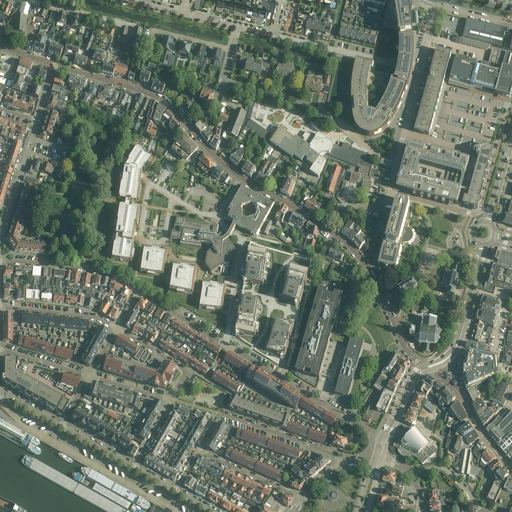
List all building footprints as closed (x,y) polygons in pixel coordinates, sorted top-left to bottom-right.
[(6,3),(3,9),(10,12),(13,6),(10,5),(12,1),(14,2),(14,0),(7,0),(6,3)] [(224,0),(224,2),(222,9),(228,11),(230,3),(231,0),(230,0),(224,0)] [(247,7),(246,15),(251,16),(253,9),(254,6),(250,5),(251,2),(251,0),(249,0),(249,1),(248,4),(247,7)] [(351,84),(351,94),(351,103),(352,112),(353,118),(354,123),(355,126),(356,129),(358,131),(360,133),(362,134),(364,135),(366,136),(369,137),(370,137),(371,137),(372,137),(374,137),(377,136),(379,135),(382,133),(384,132),(385,130),(389,124),(393,119),(397,111),(401,104),(404,96),(407,88),(408,85),(410,79),(411,73),(412,67),(413,61),(413,53),(414,45),(413,36),(412,28),(411,18),(410,15),(413,6),(413,5),(412,5),(412,4),(411,4),(409,4),(408,0),(406,0),(402,2),(394,0),(389,0),(389,1),(383,27),(382,27),(383,28),(383,29),(384,29),(395,32),(395,33),(395,34),(396,37),(396,45),(396,52),(396,59),(399,60),(399,62),(398,64),(397,70),(396,77),(395,81),(394,84),(393,84),(390,92),(386,100),(381,109),(376,116),(375,115),(374,115),(373,115),(372,114),(370,114),(369,114),(367,114),(366,105),(366,95),(366,86),(368,77),(369,67),(371,68),(372,68),(373,64),(373,63),(366,62),(356,59),(355,63),(354,66),(352,75),(351,84)] [(380,0),(378,11),(383,12),(383,13),(386,0),(380,0)] [(290,4),(289,10),(301,13),(302,11),(298,10),(299,7),(300,3),(293,1),(293,5),(290,4)] [(14,33),(25,34),(27,17),(30,5),(22,2),(18,16),(14,16),(12,32),(14,33)] [(8,17),(10,12),(3,9),(0,17),(5,19),(6,17),(8,17)] [(59,13),(57,23),(64,25),(63,27),(62,33),(65,33),(69,20),(65,19),(66,15),(59,13)] [(69,20),(65,33),(69,34),(70,29),(71,27),(78,29),(80,18),(73,16),(72,20),(69,20)] [(325,26),(323,34),(326,34),(326,35),(330,36),(332,24),(328,23),(329,21),(327,20),(326,23),(326,26),(325,26)] [(464,38),(467,39),(470,40),(472,41),(475,41),(478,42),(481,43),(484,44),(490,45),(498,47),(497,47),(511,51),(511,32),(508,32),(509,30),(467,20),(462,38),(464,38)] [(291,29),(292,23),(286,22),(284,28),(287,28),(286,32),(292,33),(292,29),(291,29)] [(346,39),(348,27),(342,26),(339,38),(346,39)] [(348,27),(346,39),(351,40),(354,29),(348,27)] [(119,37),(118,41),(124,42),(123,44),(127,45),(129,37),(126,36),(128,29),(122,28),(119,37)] [(129,37),(127,45),(130,45),(131,43),(139,45),(139,41),(142,30),(134,28),(132,37),(129,37)] [(357,42),(360,30),(354,29),(351,40),(357,42)] [(363,43),(366,32),(360,30),(357,42),(363,43)] [(369,45),(372,33),(366,32),(363,43),(369,45)] [(14,33),(13,41),(24,42),(25,34),(14,33)] [(85,48),(84,51),(87,52),(88,53),(89,52),(95,34),(91,33),(90,34),(87,33),(85,38),(88,39),(85,48)] [(372,33),(369,45),(375,46),(378,35),(372,33)] [(35,44),(33,51),(34,51),(43,54),(45,47),(46,47),(48,41),(46,40),(47,39),(39,37),(36,44),(35,44)] [(28,43),(26,50),(31,52),(34,45),(35,45),(36,40),(35,39),(33,39),(32,44),(28,43)] [(161,47),(160,50),(166,52),(165,56),(169,57),(167,66),(172,67),(174,57),(171,56),(174,46),(171,45),(172,42),(169,41),(165,40),(163,40),(162,43),(161,43),(160,47),(161,47)] [(50,46),(47,54),(53,56),(57,45),(51,43),(50,46)] [(176,49),(175,56),(178,57),(183,58),(183,55),(188,56),(190,47),(186,46),(186,44),(181,43),(179,50),(176,49)] [(57,45),(53,56),(59,58),(62,50),(63,47),(57,45)] [(64,54),(63,56),(66,57),(67,55),(68,50),(72,52),(73,47),(67,45),(64,54)] [(205,49),(197,47),(194,57),(202,59),(205,49)] [(415,130),(414,132),(429,136),(430,132),(431,132),(444,84),(443,83),(444,80),(451,54),(436,50),(429,76),(430,76),(425,92),(422,99),(423,99),(420,112),(419,112),(416,118),(417,119),(418,119),(415,130)] [(449,81),(449,82),(470,88),(470,86),(475,87),(474,89),(475,89),(497,95),(497,97),(500,97),(500,98),(501,98),(500,96),(503,97),(503,95),(506,96),(508,91),(511,76),(511,55),(492,50),(491,55),(489,62),(488,64),(481,62),(480,68),(476,67),(477,61),(474,60),(473,60),(456,55),(449,81)] [(212,51),(210,60),(218,62),(216,67),(221,68),(223,61),(219,60),(221,53),(212,51)] [(74,62),(74,64),(85,67),(89,53),(89,52),(88,53),(87,52),(85,59),(76,56),(76,58),(74,62)] [(105,56),(95,52),(92,60),(103,63),(105,56)] [(246,71),(253,73),(256,62),(252,61),(253,60),(242,57),(240,63),(247,65),(246,71)] [(33,64),(21,60),(11,89),(30,95),(32,87),(24,84),(23,82),(28,70),(30,71),(33,64)] [(256,62),(253,73),(261,74),(262,69),(269,71),(271,64),(260,61),(260,63),(256,62)] [(294,64),(283,62),(282,66),(279,65),(277,75),(286,77),(284,83),(289,84),(290,78),(291,78),(294,64)] [(104,64),(102,73),(113,76),(113,75),(114,75),(116,68),(116,67),(115,68),(104,64)] [(116,68),(114,75),(125,78),(127,70),(116,67),(116,68)] [(366,86),(366,95),(366,105),(367,114),(369,114),(370,114),(372,114),(373,115),(374,115),(375,115),(376,116),(381,109),(386,100),(390,92),(393,84),(394,84),(395,81),(391,80),(370,73),(370,71),(371,68),(369,67),(368,77),(366,86)] [(137,70),(135,69),(133,75),(131,74),(130,73),(130,74),(129,74),(127,80),(133,82),(135,76),(137,70)] [(142,73),(139,82),(142,83),(141,83),(144,84),(144,83),(147,84),(150,76),(149,76),(146,75),(142,73)] [(76,93),(78,90),(81,78),(76,76),(75,77),(70,75),(68,83),(70,84),(69,87),(71,88),(70,91),(76,93)] [(315,78),(308,77),(305,90),(320,94),(322,82),(314,81),(315,78)] [(81,78),(78,90),(80,91),(81,87),(84,88),(84,87),(86,88),(87,84),(86,83),(87,80),(81,78)] [(164,87),(154,83),(151,90),(161,95),(164,87)] [(86,89),(82,102),(86,103),(87,99),(88,99),(89,95),(95,97),(98,87),(96,86),(96,85),(93,84),(92,85),(91,85),(89,90),(86,89)] [(113,90),(101,86),(99,92),(97,96),(98,96),(97,98),(103,100),(104,98),(110,100),(110,102),(117,104),(120,94),(113,92),(113,90)] [(31,94),(30,96),(32,96),(38,98),(41,90),(33,87),(32,89),(30,94),(31,94)] [(51,93),(60,95),(62,96),(68,97),(70,92),(64,90),(62,90),(62,89),(53,87),(51,93)] [(214,95),(204,90),(203,91),(199,100),(205,103),(204,104),(209,106),(213,109),(217,101),(212,99),(214,95)] [(51,93),(46,108),(57,112),(59,106),(62,107),(66,97),(62,96),(60,95),(51,93)] [(128,97),(121,94),(117,104),(124,107),(128,97)] [(136,112),(136,111),(138,106),(137,105),(138,104),(141,106),(144,98),(137,95),(132,109),(132,110),(132,111),(132,112),(133,112),(133,113),(134,113),(135,113),(135,112),(136,112)] [(150,100),(145,98),(139,116),(141,116),(143,111),(145,112),(148,104),(150,100)] [(149,109),(155,112),(158,105),(159,103),(151,100),(147,109),(149,110),(149,109)] [(195,103),(193,101),(189,104),(186,102),(179,109),(184,114),(196,102),(195,102),(195,103)] [(158,105),(155,112),(153,121),(159,123),(162,116),(161,116),(165,111),(158,105)] [(112,115),(114,108),(108,106),(106,113),(112,115)] [(147,122),(152,124),(153,121),(155,112),(149,109),(149,110),(146,118),(148,119),(147,122)] [(247,114),(237,110),(227,134),(237,138),(247,114)] [(164,118),(170,122),(173,118),(174,116),(167,111),(163,117),(162,119),(163,119),(164,118)] [(44,122),(55,126),(58,115),(47,112),(44,122)] [(221,114),(219,120),(227,123),(229,117),(221,114)] [(170,122),(169,127),(172,130),(171,131),(172,132),(173,131),(179,124),(173,118),(170,122)] [(9,129),(11,122),(8,121),(8,122),(7,122),(2,136),(4,137),(7,129),(9,129)] [(51,136),(55,126),(44,122),(40,136),(45,137),(46,134),(51,136)] [(150,129),(152,124),(147,122),(144,132),(149,134),(149,133),(151,134),(150,135),(154,136),(156,131),(150,129)] [(16,125),(15,124),(11,139),(12,139),(15,131),(17,132),(19,125),(16,124),(16,125)] [(201,135),(208,128),(206,125),(203,127),(200,124),(196,128),(199,132),(201,134),(201,135)] [(209,129),(208,128),(201,135),(207,143),(211,140),(210,138),(214,135),(211,131),(215,126),(213,124),(209,129)] [(23,127),(19,141),(22,142),(23,139),(22,138),(23,134),(25,135),(28,127),(24,126),(24,127),(23,127)] [(180,127),(179,126),(174,131),(175,132),(173,134),(169,140),(172,141),(175,136),(176,138),(180,134),(179,134),(183,130),(182,129),(183,129),(181,127),(180,127)] [(281,128),(270,143),(277,148),(278,147),(280,148),(279,149),(293,158),(294,157),(302,162),(305,158),(308,160),(307,162),(314,167),(310,172),(318,178),(325,162),(321,158),(321,157),(322,156),(323,155),(324,155),(326,155),(327,155),(328,155),(329,155),(329,156),(358,167),(360,167),(358,174),(352,173),(350,182),(359,184),(359,182),(363,183),(362,189),(370,191),(372,183),(371,182),(372,178),(378,180),(380,171),(377,170),(373,169),(372,169),(372,166),(372,163),(371,161),(369,158),(366,157),(363,155),(364,153),(351,148),(352,147),(344,143),(342,149),(333,145),(318,134),(315,138),(306,132),(302,138),(305,140),(303,143),(296,138),(294,140),(286,134),(288,132),(281,128)] [(220,132),(215,131),(214,139),(210,145),(216,151),(221,143),(220,142),(221,139),(219,139),(220,132)] [(182,136),(171,149),(174,152),(181,158),(186,162),(189,159),(197,149),(182,136)] [(121,183),(118,198),(125,199),(124,202),(124,204),(124,207),(133,208),(133,206),(134,203),(134,201),(139,201),(141,185),(140,185),(140,183),(141,178),(142,178),(143,174),(143,173),(143,174),(142,174),(142,172),(142,171),(143,169),(145,171),(153,157),(146,152),(146,151),(144,150),(144,151),(136,146),(128,159),(127,160),(129,161),(125,167),(124,167),(123,175),(124,176),(123,182),(121,182),(121,183)] [(402,171),(398,188),(454,204),(476,210),(492,150),(489,149),(489,147),(490,147),(489,147),(483,148),(476,146),(475,147),(477,147),(477,150),(474,150),(471,163),(409,146),(404,164),(402,171)] [(242,150),(241,150),(239,152),(238,151),(229,161),(237,168),(242,162),(241,161),(244,155),(245,152),(242,150)] [(10,156),(9,158),(17,160),(18,157),(17,157),(17,156),(6,152),(2,151),(2,153),(10,156)] [(275,151),(271,157),(277,160),(280,154),(275,151)] [(200,164),(198,167),(206,175),(209,172),(210,171),(211,171),(216,166),(216,165),(211,161),(208,158),(203,153),(199,161),(201,163),(200,164)] [(15,164),(0,159),(0,160),(0,161),(7,164),(7,166),(14,168),(15,165),(14,165),(15,164)] [(270,164),(267,170),(272,172),(275,167),(274,167),(277,161),(274,159),(271,164),(270,164)] [(41,163),(34,161),(32,168),(28,167),(26,173),(32,175),(33,171),(38,173),(41,163)] [(54,168),(43,164),(40,172),(52,175),(54,168)] [(256,170),(247,164),(242,172),(251,178),(256,170)] [(341,169),(334,166),(325,191),(333,194),(336,185),(339,186),(344,170),(341,169)] [(259,173),(264,176),(267,170),(262,167),(259,173)] [(1,168),(0,171),(5,172),(4,174),(12,176),(13,173),(12,173),(12,172),(1,168)] [(65,171),(59,169),(59,171),(56,170),(54,178),(61,181),(65,171)] [(214,171),(211,176),(212,177),(218,181),(219,180),(227,185),(231,178),(227,175),(226,177),(223,174),(224,173),(223,172),(224,171),(222,170),(221,171),(218,169),(216,172),(214,171)] [(264,176),(268,179),(272,172),(267,170),(264,176)] [(259,184),(264,176),(259,173),(254,181),(259,184)] [(267,188),(268,187),(271,181),(268,179),(264,176),(259,184),(267,188)] [(28,178),(25,177),(23,181),(26,182),(35,185),(37,180),(28,178)] [(285,184),(281,193),(290,198),(295,183),(294,183),(288,179),(288,180),(286,179),(284,183),(286,183),(285,184)] [(25,184),(16,211),(26,215),(33,192),(35,189),(31,187),(32,186),(25,184)] [(177,217),(176,217),(176,221),(175,224),(174,233),(171,233),(170,239),(181,241),(180,245),(201,248),(201,244),(202,244),(202,243),(207,244),(210,245),(213,249),(207,254),(205,265),(207,267),(213,276),(218,277),(218,278),(217,280),(219,285),(219,287),(222,288),(224,279),(227,279),(227,277),(228,271),(230,261),(234,258),(235,252),(236,249),(229,239),(236,226),(251,234),(257,237),(259,232),(274,205),(242,188),(235,200),(233,205),(229,211),(231,212),(230,216),(233,217),(231,220),(235,223),(234,225),(233,227),(230,232),(228,235),(227,237),(225,238),(222,234),(220,234),(218,235),(217,233),(217,229),(218,226),(210,225),(184,221),(184,220),(185,218),(179,218),(177,217)] [(305,208),(309,200),(304,197),(300,205),(305,208)] [(309,200),(305,208),(308,211),(314,202),(310,199),(309,200)] [(409,202),(398,199),(397,202),(396,201),(389,227),(388,227),(385,235),(386,235),(385,241),(388,242),(386,246),(384,245),(378,266),(386,268),(386,270),(388,269),(395,271),(402,246),(403,246),(404,243),(405,243),(406,243),(407,243),(408,243),(409,243),(410,242),(410,241),(411,241),(412,240),(412,239),(413,238),(413,237),(413,236),(413,235),(413,234),(413,233),(412,233),(412,232),(411,231),(410,230),(409,229),(408,229),(414,206),(408,205),(409,202)] [(511,200),(510,204),(509,204),(507,213),(508,214),(507,216),(505,215),(502,224),(511,227),(511,200)] [(308,211),(312,213),(318,204),(314,202),(308,211)] [(318,204),(312,213),(316,216),(322,206),(318,204)] [(124,207),(120,206),(117,222),(117,223),(119,223),(118,230),(116,229),(115,236),(117,236),(116,243),(114,243),(111,259),(120,260),(120,262),(123,262),(123,261),(124,261),(132,262),(132,259),(134,259),(135,250),(134,250),(134,246),(133,246),(133,244),(134,238),(135,238),(135,239),(136,233),(135,233),(136,225),(138,226),(140,209),(133,208),(124,207)] [(288,209),(282,206),(276,217),(273,226),(280,228),(284,218),(288,209)] [(26,215),(16,211),(7,240),(11,246),(19,240),(18,238),(19,235),(20,235),(26,215)] [(289,222),(295,226),(296,223),(295,223),(299,216),(294,213),(289,222)] [(296,223),(295,226),(295,227),(300,230),(302,227),(306,221),(299,216),(295,223),(296,223)] [(268,221),(263,233),(267,235),(272,223),(268,221)] [(304,233),(308,236),(314,227),(315,226),(309,222),(306,227),(305,229),(304,228),(303,231),(304,232),(304,233)] [(361,231),(350,222),(341,233),(353,243),(357,237),(360,234),(361,231)] [(308,236),(316,237),(317,230),(314,227),(308,236)] [(354,243),(353,243),(359,250),(364,245),(365,243),(363,241),(366,239),(361,233),(360,234),(359,237),(354,243)] [(20,242),(19,240),(11,246),(14,252),(46,255),(47,247),(45,247),(46,244),(24,242),(24,243),(20,242)] [(236,334),(236,336),(255,348),(254,350),(276,363),(266,357),(269,352),(284,361),(284,360),(285,356),(289,343),(288,343),(289,337),(290,338),(294,326),(294,325),(295,322),(299,307),(300,304),(303,291),(304,285),(305,285),(309,272),(312,260),(257,244),(250,243),(249,250),(247,263),(248,263),(247,270),(246,269),(244,283),(241,301),(239,314),(240,314),(239,321),(238,320),(236,334)] [(142,262),(140,272),(148,273),(147,275),(163,277),(171,279),(170,289),(169,290),(166,296),(196,314),(198,315),(200,317),(222,320),(222,315),(222,312),(223,308),(223,307),(224,301),(225,293),(226,291),(226,288),(222,288),(219,287),(219,285),(210,284),(210,286),(203,284),(203,285),(197,284),(198,281),(195,281),(196,275),(197,270),(189,269),(189,267),(181,266),(181,268),(173,266),(173,267),(168,266),(169,263),(166,262),(166,258),(167,252),(160,251),(160,249),(152,248),(151,250),(144,248),(142,258),(142,259),(141,262),(142,262)] [(326,249),(322,258),(333,263),(334,262),(334,260),(337,253),(331,250),(331,251),(326,249)] [(511,255),(501,252),(501,251),(495,249),(492,260),(510,265),(511,265),(511,255)] [(337,253),(334,260),(341,263),(341,262),(343,263),(345,260),(342,259),(344,256),(337,253)] [(511,265),(510,265),(508,271),(496,267),(496,266),(492,265),(492,266),(491,265),(486,279),(488,279),(486,284),(491,285),(496,287),(511,291),(511,265)] [(7,267),(4,267),(3,268),(3,283),(9,283),(9,278),(7,278),(7,277),(8,277),(8,275),(14,275),(14,268),(7,267)] [(32,268),(23,268),(23,276),(31,277),(32,268)] [(443,274),(439,288),(445,289),(445,290),(448,291),(447,294),(454,296),(454,295),(455,295),(456,292),(455,291),(457,285),(460,286),(461,283),(458,282),(459,277),(460,271),(451,269),(451,270),(447,268),(445,275),(443,274)] [(99,292),(99,295),(102,296),(103,293),(103,290),(102,290),(103,287),(107,288),(108,280),(102,278),(100,286),(101,286),(99,292)] [(417,287),(413,280),(398,289),(402,296),(402,295),(405,300),(408,298),(409,298),(411,297),(411,296),(415,294),(412,290),(417,287)] [(107,298),(110,299),(112,295),(116,284),(112,281),(109,288),(110,289),(110,290),(107,298)] [(347,308),(346,313),(354,316),(355,311),(356,311),(363,286),(359,285),(359,282),(354,281),(353,283),(346,308),(347,308)] [(494,293),(494,292),(490,290),(491,285),(486,284),(485,283),(483,290),(494,293)] [(112,295),(111,295),(113,296),(115,292),(118,293),(121,287),(116,284),(112,295)] [(33,292),(31,292),(30,301),(39,302),(40,292),(38,292),(38,288),(33,287),(33,292)] [(121,297),(118,302),(120,303),(127,290),(124,288),(123,288),(119,296),(121,297)] [(319,289),(296,372),(304,374),(304,372),(311,374),(311,376),(319,379),(330,341),(349,346),(335,395),(348,398),(364,342),(332,333),(343,295),(319,289)] [(3,294),(3,299),(4,300),(7,300),(9,300),(14,300),(15,295),(11,295),(11,296),(9,296),(9,291),(3,290),(3,294)] [(119,305),(123,307),(124,305),(122,304),(125,299),(127,300),(131,293),(131,292),(127,290),(120,303),(119,305)] [(92,293),(89,292),(86,292),(85,298),(85,299),(87,299),(85,308),(92,310),(95,299),(100,301),(100,300),(102,301),(105,296),(99,295),(94,294),(92,293)] [(503,302),(481,296),(474,320),(483,323),(493,328),(495,327),(503,302)] [(102,314),(110,299),(107,298),(106,299),(107,300),(104,305),(102,304),(98,312),(102,314)] [(110,299),(102,314),(105,316),(110,308),(108,307),(112,300),(110,299)] [(136,306),(140,309),(144,301),(141,299),(140,299),(136,306)] [(428,311),(428,300),(420,300),(421,306),(411,306),(412,313),(421,312),(421,314),(428,314),(428,311)] [(149,303),(144,301),(140,309),(144,311),(149,303)] [(145,312),(143,315),(146,317),(147,316),(147,317),(153,306),(149,303),(144,311),(145,312)] [(113,304),(106,317),(111,319),(114,321),(116,320),(120,313),(115,310),(113,309),(115,306),(113,305),(113,304)] [(146,317),(145,320),(147,321),(149,319),(150,317),(149,316),(150,315),(152,316),(157,308),(153,306),(147,317),(147,316),(146,317)] [(150,320),(149,322),(151,323),(151,324),(154,325),(162,311),(158,309),(154,317),(156,318),(154,320),(153,321),(153,322),(152,322),(150,320)] [(154,325),(158,328),(159,326),(156,324),(157,323),(159,320),(161,321),(165,313),(162,311),(154,325)] [(136,315),(133,313),(129,319),(134,322),(138,315),(137,315),(136,315)] [(158,328),(162,330),(170,317),(167,314),(162,322),(164,323),(161,327),(159,326),(158,328)] [(170,317),(162,330),(166,333),(167,331),(165,329),(168,325),(169,326),(174,319),(170,317)] [(134,322),(129,319),(125,326),(126,327),(129,329),(130,329),(133,330),(134,328),(132,327),(132,326),(134,322)] [(171,326),(177,330),(181,323),(179,322),(179,323),(174,320),(171,326)] [(437,322),(422,320),(421,326),(415,331),(415,333),(411,332),(410,337),(415,338),(414,339),(419,345),(424,346),(423,353),(430,354),(431,346),(435,347),(441,342),(442,334),(437,328),(436,328),(437,322)] [(474,330),(482,332),(484,324),(477,322),(474,330)] [(181,323),(177,330),(183,334),(186,328),(182,325),(183,324),(181,323)] [(138,334),(142,327),(137,324),(133,331),(138,334)] [(142,327),(138,334),(142,337),(147,330),(142,327)] [(104,331),(100,328),(98,332),(97,332),(97,333),(95,332),(105,338),(107,335),(108,333),(107,332),(105,330),(104,331)] [(186,328),(183,334),(188,337),(193,330),(191,329),(191,330),(186,328)] [(158,334),(150,329),(145,338),(149,341),(153,344),(158,334)] [(193,330),(188,337),(194,341),(198,335),(194,332),(194,331),(193,330)] [(482,333),(482,332),(474,330),(471,340),(479,342),(479,340),(481,340),(482,335),(481,335),(481,333),(482,333)] [(105,340),(105,338),(95,332),(93,337),(103,343),(105,340)] [(198,335),(194,341),(200,344),(205,338),(203,337),(202,337),(198,335)] [(119,336),(114,344),(119,347),(120,347),(122,343),(124,339),(125,339),(119,336)] [(102,345),(103,343),(93,337),(92,337),(94,338),(93,340),(92,342),(90,341),(90,342),(100,347),(102,345)] [(205,338),(200,344),(206,348),(210,342),(206,339),(205,338)] [(120,347),(119,347),(124,350),(125,350),(127,346),(129,342),(130,342),(125,339),(124,339),(122,343),(120,347)] [(162,340),(158,346),(163,349),(162,350),(164,351),(168,344),(170,340),(167,339),(165,342),(162,340)] [(99,350),(100,347),(90,342),(87,346),(97,352),(99,350)] [(125,350),(124,350),(129,353),(129,352),(131,349),(134,345),(134,344),(130,342),(129,342),(127,346),(125,350)] [(210,342),(206,348),(212,352),(216,345),(215,344),(214,345),(210,342)] [(486,347),(467,342),(466,348),(472,349),(471,351),(484,353),(486,347)] [(129,352),(129,353),(134,356),(139,348),(134,344),(134,345),(131,349),(129,352)] [(174,347),(168,344),(164,351),(165,352),(166,351),(170,354),(174,347)] [(218,346),(216,345),(212,352),(218,355),(222,349),(217,347),(218,346)] [(96,355),(97,352),(87,346),(87,347),(89,348),(87,350),(86,352),(95,357),(96,355)] [(174,347),(170,354),(175,356),(174,357),(176,358),(182,348),(181,347),(179,350),(174,347)] [(182,348),(176,358),(177,359),(178,358),(182,361),(186,355),(181,352),(183,348),(182,348)] [(466,389),(472,387),(498,377),(497,359),(468,351),(465,363),(464,368),(464,372),(464,375),(464,378),(464,380),(465,385),(466,389)] [(93,360),(95,357),(86,352),(84,355),(84,356),(82,355),(82,356),(92,362),(93,360)] [(229,363),(234,356),(229,353),(224,360),(229,363)] [(400,357),(394,353),(382,374),(382,375),(373,388),(382,393),(388,380),(390,375),(392,372),(391,371),(397,363),(400,357)] [(186,355),(182,361),(187,363),(186,364),(188,365),(192,358),(186,355)] [(90,365),(92,362),(82,356),(79,361),(85,364),(85,365),(87,366),(88,366),(89,366),(90,365)] [(234,366),(239,358),(234,356),(229,363),(234,366)] [(107,357),(102,372),(164,390),(168,385),(173,377),(177,370),(163,362),(160,367),(161,367),(160,368),(158,373),(157,374),(115,361),(115,360),(113,359),(113,358),(107,357)] [(398,362),(396,366),(406,372),(410,366),(410,364),(400,357),(398,362)] [(192,358),(188,365),(189,366),(190,365),(194,368),(198,362),(192,358)] [(239,369),(243,361),(239,358),(234,366),(239,369)] [(15,373),(17,360),(3,360),(3,361),(3,363),(3,382),(5,384),(6,383),(9,385),(9,386),(12,387),(12,386),(15,388),(14,389),(27,396),(33,399),(34,400),(34,399),(37,400),(37,401),(38,402),(44,405),(47,407),(48,406),(51,408),(50,409),(51,408),(54,410),(53,411),(62,416),(65,411),(65,409),(66,407),(69,403),(66,402),(64,401),(15,373)] [(243,361),(239,369),(243,372),(248,364),(243,361)] [(198,371),(199,372),(204,365),(198,362),(194,368),(198,370),(198,371)] [(248,364),(243,372),(248,375),(253,367),(248,364)] [(210,369),(204,365),(199,372),(201,373),(201,372),(206,375),(210,369)] [(396,366),(389,382),(397,387),(406,372),(396,366)] [(254,367),(246,380),(253,385),(254,383),(289,405),(288,406),(295,411),(303,398),(303,397),(254,367)] [(217,372),(212,380),(217,383),(222,375),(217,372)] [(67,385),(69,376),(64,375),(63,377),(62,379),(62,381),(61,383),(67,385)] [(222,386),(227,378),(222,375),(217,383),(222,386)] [(428,388),(427,389),(430,391),(430,392),(432,389),(437,383),(427,376),(422,383),(423,384),(428,388)] [(74,378),(72,386),(77,388),(78,384),(79,384),(80,381),(79,381),(80,379),(74,378)] [(227,389),(231,381),(227,378),(222,386),(227,389)] [(231,381),(227,389),(231,391),(236,383),(231,381)] [(502,399),(509,386),(500,381),(490,401),(503,407),(506,401),(505,401),(505,400),(504,399),(503,400),(502,399)] [(394,394),(397,387),(389,382),(384,391),(385,391),(394,395),(394,394)] [(236,383),(231,391),(236,394),(238,390),(241,387),(236,383)] [(431,392),(430,393),(435,397),(445,388),(437,383),(432,389),(430,392),(431,392)] [(82,401),(77,409),(83,412),(87,414),(92,417),(97,420),(102,423),(107,426),(112,428),(117,431),(122,434),(127,437),(133,440),(135,435),(128,431),(127,430),(134,417),(132,416),(132,415),(134,416),(136,410),(131,409),(125,407),(120,406),(115,404),(110,403),(105,401),(99,399),(94,398),(89,396),(92,385),(91,384),(84,396),(84,397),(95,404),(93,407),(82,401)] [(92,385),(89,396),(94,398),(98,385),(94,384),(93,385),(92,385)] [(421,385),(418,391),(422,394),(422,395),(426,397),(430,391),(427,389),(428,388),(423,384),(422,386),(421,385)] [(98,385),(94,398),(99,399),(103,386),(98,385)] [(103,386),(99,399),(105,401),(108,389),(108,388),(103,386)] [(472,387),(466,389),(473,404),(479,401),(478,400),(480,398),(480,397),(475,392),(478,390),(476,386),(472,387)] [(108,389),(105,401),(110,403),(114,390),(109,388),(109,390),(108,389)] [(435,397),(439,401),(449,392),(445,388),(435,397)] [(114,390),(110,403),(115,404),(118,393),(116,392),(117,391),(114,390)] [(392,399),(394,395),(385,391),(382,396),(376,410),(385,414),(388,409),(390,405),(389,405),(392,399)] [(411,406),(411,408),(418,411),(419,411),(421,409),(420,409),(423,404),(422,403),(423,399),(425,400),(426,397),(422,395),(422,394),(418,391),(411,406)] [(118,393),(115,404),(120,406),(124,393),(121,392),(121,393),(118,393)] [(455,399),(449,392),(439,401),(440,402),(438,403),(442,407),(444,405),(445,406),(446,405),(448,407),(455,399)] [(124,393),(120,406),(125,407),(129,396),(128,396),(129,394),(124,393)] [(129,396),(125,407),(131,409),(134,396),(130,394),(129,396)] [(134,396),(131,409),(136,410),(140,399),(137,398),(138,397),(134,396)] [(473,406),(472,406),(477,414),(486,408),(482,401),(484,399),(482,396),(480,398),(478,400),(479,401),(479,402),(478,403),(473,406)] [(230,405),(228,408),(229,408),(233,411),(234,411),(240,400),(234,397),(233,400),(232,400),(229,405),(230,405)] [(304,398),(300,406),(304,409),(309,401),(304,398)] [(240,400),(234,411),(241,413),(245,402),(240,400)] [(149,405),(149,406),(151,406),(160,412),(163,407),(161,406),(162,405),(159,404),(154,401),(151,406),(149,405)] [(309,401),(304,409),(309,412),(314,404),(309,401)] [(245,402),(241,413),(245,415),(246,415),(250,404),(245,402)] [(433,414),(436,410),(427,402),(423,406),(433,414)] [(447,415),(449,416),(451,415),(453,418),(455,421),(455,420),(456,419),(461,424),(467,420),(467,419),(458,404),(457,403),(452,408),(451,408),(451,409),(450,410),(449,411),(447,415)] [(250,404),(246,415),(251,417),(255,406),(250,404)] [(314,404),(309,412),(314,415),(318,407),(314,404)] [(494,405),(488,411),(483,417),(479,419),(480,419),(479,419),(483,427),(484,426),(484,427),(502,409),(494,405)] [(149,406),(146,411),(148,411),(156,416),(158,417),(160,412),(151,406),(149,406)] [(255,406),(251,417),(255,419),(260,407),(255,406)] [(172,412),(172,413),(177,416),(177,413),(179,414),(181,408),(176,407),(175,407),(172,412)] [(260,407),(255,419),(260,420),(264,409),(260,407)] [(318,407),(314,415),(318,418),(323,410),(318,407)] [(183,417),(186,410),(181,408),(179,414),(177,413),(177,416),(178,417),(179,416),(183,417)] [(411,408),(407,416),(415,419),(416,418),(415,417),(417,413),(418,411),(411,408)] [(477,414),(479,419),(483,417),(488,411),(486,408),(477,414)] [(77,409),(70,422),(73,424),(75,425),(76,423),(83,412),(77,409)] [(264,409),(260,420),(265,422),(269,411),(264,409)] [(323,410),(318,418),(323,421),(328,413),(323,410)] [(506,410),(499,418),(503,422),(511,414),(506,410)] [(146,411),(144,415),(145,416),(154,421),(157,417),(158,417),(156,416),(148,411),(146,411)] [(269,411),(265,422),(266,422),(270,424),(274,412),(269,411)] [(76,423),(75,425),(76,426),(80,428),(87,414),(83,412),(76,423)] [(197,419),(198,417),(200,414),(192,412),(190,415),(190,418),(194,420),(194,419),(196,420),(197,419)] [(274,412),(270,424),(275,426),(279,414),(274,412)] [(503,422),(489,436),(498,445),(511,432),(511,412),(511,413),(511,414),(503,422)] [(178,417),(177,416),(172,413),(171,413),(169,417),(176,421),(177,419),(180,420),(181,418),(178,417),(179,417),(178,417)] [(328,413),(323,421),(328,424),(332,416),(328,413)] [(87,414),(80,428),(83,430),(85,431),(86,428),(92,417),(87,414)] [(279,414),(275,426),(280,427),(284,416),(279,414)] [(144,415),(141,420),(143,420),(151,425),(152,425),(154,421),(145,416),(144,415)] [(284,416),(280,427),(286,429),(286,430),(290,418),(284,416)] [(332,416),(328,424),(332,426),(337,419),(332,416)] [(415,420),(415,419),(407,416),(404,423),(413,427),(416,420),(415,420)] [(86,428),(85,431),(86,432),(90,433),(97,420),(92,417),(86,428)] [(176,421),(169,417),(167,421),(176,426),(177,425),(175,423),(176,421)] [(207,422),(198,417),(197,419),(199,420),(197,422),(204,426),(207,422)] [(446,419),(443,427),(450,429),(450,428),(451,426),(453,424),(455,421),(453,418),(452,421),(446,419)] [(489,436),(503,422),(499,418),(491,425),(490,424),(489,426),(485,430),(486,431),(485,431),(486,431),(486,432),(486,433),(487,432),(489,434),(488,434),(489,436)] [(97,420),(90,433),(93,435),(95,436),(96,434),(102,423),(97,420)] [(142,421),(140,425),(141,425),(149,430),(150,430),(149,430),(152,425),(151,425),(143,420),(141,420),(142,421)] [(448,437),(448,438),(450,438),(453,430),(455,431),(458,427),(461,424),(457,420),(453,424),(451,426),(450,429),(449,433),(448,437)] [(202,430),(204,426),(197,422),(196,424),(191,421),(190,423),(202,430)] [(96,434),(95,436),(96,437),(100,439),(107,426),(102,423),(96,434)] [(200,434),(202,430),(190,423),(189,425),(194,428),(193,430),(200,434)] [(219,423),(216,429),(218,429),(225,434),(227,435),(230,430),(228,428),(223,426),(224,425),(221,423),(221,424),(219,423)] [(290,423),(287,431),(292,433),(295,425),(290,423)] [(463,437),(474,431),(469,423),(458,430),(457,432),(456,433),(456,435),(455,437),(458,438),(457,442),(462,444),(463,437)] [(140,425),(137,430),(138,430),(141,432),(147,435),(150,430),(149,430),(141,425),(140,425)] [(172,429),(164,425),(162,429),(177,437),(178,435),(173,432),(172,432),(170,431),(172,429)] [(295,425),(292,433),(298,435),(301,427),(295,425)] [(107,426),(100,439),(103,441),(105,442),(106,440),(112,428),(107,426)] [(301,427),(298,435),(303,437),(306,428),(301,427)] [(106,440),(105,442),(106,443),(110,445),(117,431),(112,428),(106,440)] [(306,428),(303,437),(308,439),(311,430),(306,428)] [(177,437),(162,429),(160,433),(167,437),(168,435),(170,436),(170,437),(175,440),(177,437)] [(218,429),(215,434),(225,439),(223,438),(225,434),(218,429)] [(135,434),(134,435),(135,436),(144,441),(147,435),(141,432),(138,430),(137,430),(135,434)] [(186,432),(183,430),(182,432),(187,435),(190,436),(188,438),(195,442),(198,438),(188,433),(186,432)] [(200,434),(193,430),(192,432),(189,431),(188,433),(198,438),(200,434)] [(239,430),(236,438),(241,440),(244,432),(239,430)] [(311,430),(308,439),(313,441),(316,432),(311,430)] [(415,430),(410,434),(406,438),(404,437),(403,439),(399,437),(393,447),(398,450),(398,451),(397,451),(398,453),(399,454),(401,456),(402,457),(404,457),(406,458),(409,458),(411,458),(411,457),(410,457),(411,456),(417,459),(422,465),(435,454),(430,448),(428,449),(425,448),(428,445),(415,431),(415,430)] [(117,431),(110,445),(113,447),(115,448),(116,445),(122,434),(117,431)] [(463,437),(462,444),(460,448),(460,449),(463,450),(462,459),(459,474),(469,476),(473,451),(471,450),(470,449),(474,447),(472,445),(475,443),(474,442),(479,439),(474,431),(463,437)] [(244,432),(241,440),(246,442),(249,434),(244,432)] [(316,432),(313,441),(318,442),(321,434),(316,432)] [(167,437),(160,433),(158,437),(172,446),(173,444),(168,441),(166,439),(167,437)] [(116,445),(115,448),(116,448),(120,450),(127,437),(122,434),(116,445)] [(215,434),(212,439),(222,444),(225,439),(215,434)] [(249,434),(246,442),(252,444),(255,435),(249,434)] [(321,434),(318,442),(324,444),(327,436),(321,434)] [(505,453),(505,454),(506,455),(509,459),(509,458),(511,460),(511,459),(511,434),(510,436),(498,446),(504,452),(504,451),(506,453),(505,453)] [(255,435),(252,444),(257,446),(260,437),(255,435)] [(333,439),(331,444),(343,449),(344,449),(345,448),(346,446),(345,445),(348,438),(344,436),(343,439),(341,438),(341,437),(338,435),(337,436),(335,440),(333,439)] [(180,436),(178,438),(181,440),(183,441),(193,446),(195,442),(188,438),(187,440),(185,439),(180,436)] [(127,437),(120,450),(123,452),(125,453),(126,451),(133,440),(127,437)] [(172,446),(158,437),(155,442),(162,446),(164,443),(171,448),(172,446)] [(262,447),(265,439),(260,437),(257,446),(262,447)] [(212,439),(210,443),(217,447),(220,443),(222,444),(212,439)] [(267,449),(270,441),(265,439),(262,447),(267,449)] [(477,471),(479,465),(481,454),(482,453),(481,452),(486,448),(480,440),(476,443),(475,447),(476,448),(474,453),(473,456),(470,471),(477,472),(477,471)] [(184,447),(191,450),(193,446),(183,441),(182,443),(185,444),(184,447)] [(270,441),(267,449),(272,451),(275,443),(270,441)] [(155,442),(153,446),(165,452),(166,450),(163,448),(163,449),(161,448),(162,446),(155,442)] [(208,442),(206,447),(207,448),(206,449),(209,451),(210,450),(214,452),(217,447),(210,443),(208,442)] [(460,449),(460,448),(462,444),(457,442),(456,445),(453,445),(451,452),(455,453),(456,454),(457,454),(458,454),(459,454),(460,449)] [(275,443),(272,451),(277,453),(280,444),(275,443)] [(280,444),(277,453),(283,455),(286,446),(280,444)] [(138,450),(131,446),(126,454),(133,458),(138,450)] [(165,452),(153,446),(151,450),(158,454),(159,452),(164,454),(165,452)] [(286,446),(283,455),(288,457),(291,448),(286,446)] [(177,453),(186,459),(188,455),(179,449),(176,448),(174,447),(173,449),(178,452),(178,451),(180,452),(179,454),(177,453)] [(291,448),(288,457),(293,458),(296,450),(291,448)] [(229,449),(225,458),(230,460),(234,452),(229,450),(229,449)] [(158,454),(151,450),(148,454),(152,456),(154,457),(155,458),(157,456),(159,457),(162,459),(163,457),(158,454)] [(296,450),(293,458),(298,460),(301,452),(296,450)] [(481,454),(479,465),(485,470),(486,467),(495,460),(489,451),(487,453),(485,450),(484,452),(483,455),(481,454)] [(234,452),(230,460),(235,462),(239,454),(234,452)] [(186,459),(177,453),(174,458),(184,463),(186,459)] [(152,456),(148,454),(143,463),(144,464),(147,466),(152,456)] [(239,454),(235,462),(240,464),(244,456),(239,454)] [(152,456),(147,466),(151,468),(155,461),(153,460),(154,457),(152,456)] [(244,456),(240,464),(245,467),(249,459),(244,456)] [(316,460),(312,463),(320,471),(328,464),(331,462),(330,460),(322,456),(321,457),(319,457),(318,458),(317,457),(315,459),(316,460)] [(184,463),(174,458),(172,462),(181,467),(184,463)] [(199,469),(200,467),(203,460),(200,458),(198,459),(195,465),(194,467),(192,471),(195,473),(197,469),(199,469)] [(155,471),(161,461),(159,460),(158,460),(156,459),(155,461),(151,468),(155,471)] [(250,469),(254,461),(249,459),(245,467),(250,469)] [(310,460),(306,463),(317,474),(320,471),(312,463),(310,460)] [(160,473),(164,466),(165,464),(161,461),(155,471),(160,473)] [(255,471),(259,463),(254,461),(250,469),(255,471)] [(502,468),(497,461),(488,468),(494,475),(502,468)] [(173,468),(175,469),(179,471),(181,467),(172,462),(171,463),(173,465),(172,467),(173,468)] [(211,463),(207,462),(203,471),(205,472),(206,470),(208,471),(211,464),(211,463)] [(301,462),(299,464),(313,478),(317,474),(306,463),(305,462),(303,464),(301,462)] [(259,463),(255,471),(260,474),(264,465),(259,463)] [(164,466),(160,473),(165,476),(170,467),(168,466),(168,465),(166,464),(165,466),(164,466)] [(313,478),(299,464),(297,466),(299,467),(300,466),(301,467),(299,469),(296,467),(293,470),(291,472),(294,474),(306,485),(313,478)] [(215,465),(211,475),(213,476),(213,475),(215,476),(219,467),(215,465)] [(264,465),(260,474),(265,476),(269,468),(264,465)] [(170,467),(165,476),(169,478),(175,469),(173,468),(172,468),(170,467)] [(219,467),(215,476),(215,477),(219,479),(224,469),(219,467)] [(269,468),(265,476),(270,478),(274,470),(269,468)] [(179,471),(175,469),(169,478),(173,480),(174,480),(179,471)] [(487,499),(485,505),(487,506),(490,500),(495,503),(504,484),(504,478),(507,476),(504,473),(505,472),(503,469),(498,473),(497,472),(494,475),(493,476),(496,480),(487,499)] [(225,483),(230,472),(226,470),(222,477),(225,478),(223,482),(221,485),(223,486),(225,483)] [(274,470),(270,478),(275,480),(279,472),(274,470)] [(470,471),(469,476),(477,476),(481,478),(484,472),(481,470),(480,471),(477,471),(477,472),(470,471)] [(231,481),(234,475),(234,474),(230,472),(225,483),(223,486),(225,487),(226,484),(227,484),(228,480),(231,481)] [(279,472),(275,480),(280,483),(284,474),(279,472)] [(386,472),(384,478),(383,479),(383,480),(383,481),(383,482),(392,485),(392,486),(391,486),(389,494),(401,498),(404,487),(401,486),(403,477),(397,475),(386,472)] [(306,485),(294,474),(291,478),(294,481),(292,483),(291,482),(289,487),(299,491),(301,491),(306,485)] [(238,476),(234,475),(231,481),(230,482),(232,483),(231,487),(229,490),(231,491),(232,488),(238,476)] [(200,480),(201,477),(199,476),(198,478),(197,478),(196,479),(194,480),(190,477),(190,479),(188,478),(183,486),(193,492),(200,479),(200,480)] [(242,478),(238,476),(232,488),(231,491),(233,492),(236,485),(238,486),(242,478)] [(199,495),(207,481),(204,479),(201,477),(200,480),(203,481),(201,484),(202,485),(201,487),(198,486),(194,492),(199,495)] [(246,480),(242,478),(238,486),(241,487),(239,491),(237,494),(239,494),(240,492),(246,480)] [(246,480),(240,492),(239,494),(241,495),(242,492),(244,488),(247,489),(247,488),(250,481),(250,482),(246,480)] [(209,482),(207,481),(199,495),(204,498),(208,491),(205,489),(209,482)] [(254,483),(249,495),(251,495),(253,491),(255,492),(256,492),(255,492),(259,485),(254,483)] [(259,485),(255,492),(256,492),(259,494),(258,497),(260,498),(265,488),(263,487),(259,485)] [(265,488),(260,498),(262,499),(264,496),(268,498),(271,491),(265,488)] [(430,503),(446,500),(446,497),(438,499),(437,495),(438,495),(438,491),(436,491),(436,489),(432,489),(432,492),(428,492),(428,493),(427,494),(427,496),(428,496),(429,503),(430,503)] [(212,502),(216,494),(210,490),(206,497),(208,498),(207,500),(212,502)] [(274,492),(271,496),(282,504),(287,507),(292,501),(291,500),(289,499),(274,492)] [(333,492),(329,493),(327,496),(328,500),(332,502),(336,501),(338,497),(337,494),(333,492)] [(216,494),(212,502),(216,504),(217,503),(218,504),(223,496),(220,495),(217,493),(216,494)] [(233,496),(232,498),(239,502),(239,501),(241,498),(241,497),(234,494),(233,496)] [(387,499),(380,497),(379,498),(378,500),(379,501),(378,504),(377,504),(377,506),(377,507),(377,508),(389,511),(390,507),(389,507),(390,504),(393,505),(393,503),(400,505),(401,501),(387,497),(387,499)] [(225,510),(229,503),(223,500),(220,505),(222,506),(221,507),(225,510)] [(437,505),(430,506),(431,509),(430,509),(430,511),(435,511),(443,511),(442,506),(445,506),(444,502),(440,502),(441,503),(437,504),(437,505)] [(236,507),(229,503),(225,510),(229,511),(230,510),(233,511),(236,507)]
